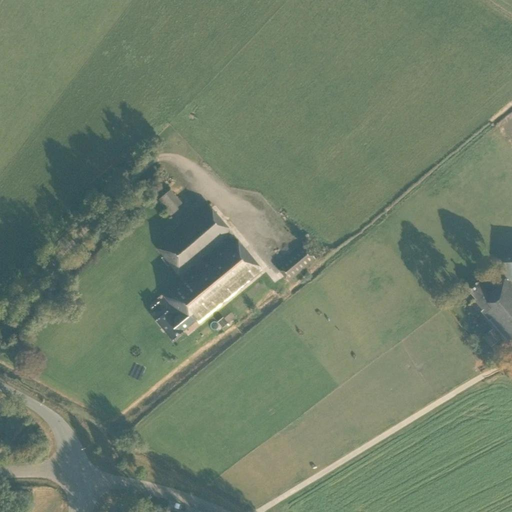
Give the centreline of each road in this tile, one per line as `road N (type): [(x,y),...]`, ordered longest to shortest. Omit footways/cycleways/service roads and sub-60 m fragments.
road 1 (residential): [(216,511),(144,485),(77,472)]
road 2 (unclassified): [(77,472),(58,424),(0,385)]
